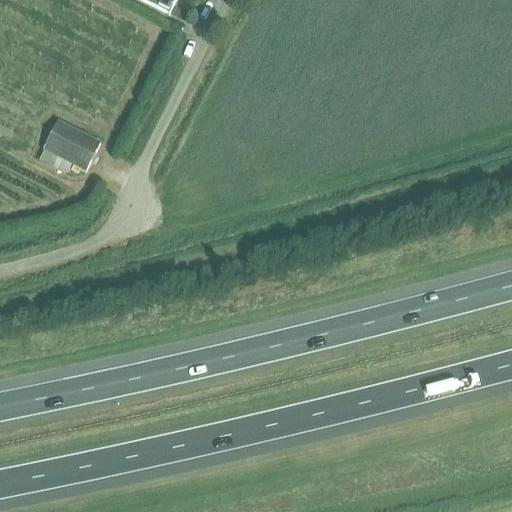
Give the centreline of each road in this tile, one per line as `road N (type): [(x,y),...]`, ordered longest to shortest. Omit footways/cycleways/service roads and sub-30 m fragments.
road 1 (motorway): [(0,490),(511,370)]
road 2 (motorway): [(511,287),(0,407)]
road 3 (unclassified): [(0,270),(84,249),(112,228),(225,0)]
